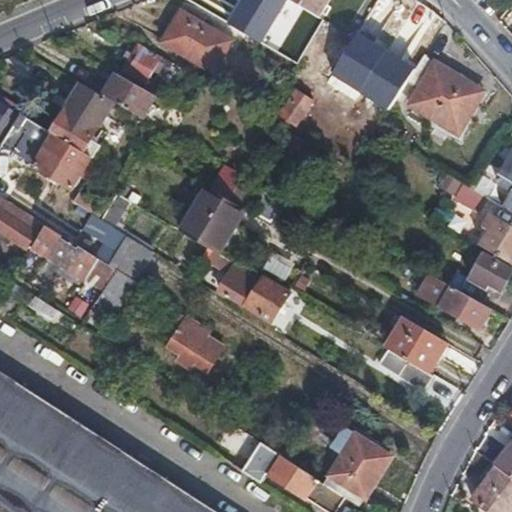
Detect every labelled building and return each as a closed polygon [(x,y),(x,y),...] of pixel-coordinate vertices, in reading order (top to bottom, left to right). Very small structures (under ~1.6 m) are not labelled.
[(326,0),(292,0),(318,15),(326,0)] [(234,39),(183,9),(164,42),(215,71),(234,39)] [(174,63),(164,57),(163,58),(139,45),(124,70),(146,84),(159,61),(170,68),(174,63)] [(484,91),(423,55),(407,81),(419,88),(408,105),(458,135),(484,91)] [(118,74),(105,96),(117,103),(144,118),(157,96),(153,94),(118,74)] [(161,81),(153,94),(157,96),(166,101),(173,88),(161,81)] [(105,96),(86,85),(56,136),(91,157),(98,161),(104,149),(93,142),(117,103),(105,96)] [(295,121),(311,94),(298,87),(282,114),(295,121)] [(7,140),(22,116),(13,111),(11,114),(0,107),(0,141),(4,144),(7,140)] [(22,116),(7,140),(38,160),(54,134),(22,115),(22,116)] [(91,157),(56,136),(54,134),(38,160),(35,165),(72,186),(91,157)] [(312,148),(293,137),(281,159),(300,169),(312,148)] [(502,207),(511,212),(511,155),(496,182),(511,191),(502,207)] [(192,158),(183,173),(205,186),(215,171),(192,158)] [(209,188),(224,197),(239,173),(224,164),(209,188)] [(485,196),(473,189),(463,184),(454,199),(476,212),(485,196)] [(219,253),(245,209),(224,197),(209,188),(207,187),(182,231),(219,253)] [(47,224),(0,193),(0,230),(32,250),(34,246),(47,224)] [(74,203),(97,218),(103,208),(80,193),(74,203)] [(115,203),(105,220),(118,228),(127,211),(115,203)] [(112,254),(123,234),(101,220),(97,218),(86,238),(112,254)] [(479,246),(511,265),(511,228),(501,222),(495,234),(488,231),(479,246)] [(98,257),(47,224),(34,246),(66,266),(62,272),(72,279),(76,271),(85,277),(98,257)] [(133,279),(150,251),(123,234),(112,254),(107,263),(120,271),(133,279)] [(449,286),(481,304),(489,289),(484,285),(487,280),(502,288),(511,270),(484,252),(470,275),(459,270),(449,286)] [(107,291),(120,271),(107,263),(98,257),(85,277),(107,291)] [(269,271),(289,280),(295,266),(276,257),(269,271)] [(263,279),(263,278),(236,263),(221,289),(246,304),(273,321),(292,292),(266,274),(263,279)] [(111,316),(133,279),(120,271),(107,291),(96,307),(111,316)] [(479,329),(492,310),(481,304),(449,286),(429,275),(417,294),(479,329)] [(13,283),(0,305),(0,314),(7,319),(24,290),(13,283)] [(385,347),(407,360),(428,373),(446,345),(404,319),(385,347)] [(222,339),(198,324),(179,351),(192,360),(187,366),(202,376),(206,370),(219,377),(234,355),(218,345),(222,339)] [(432,376),(428,373),(407,360),(385,347),(376,363),(422,391),(432,376)] [(161,511),(157,509),(173,485),(136,461),(0,371),(0,511),(161,511)] [(344,452),(356,434),(346,427),(333,445),(344,452)] [(345,497),(360,507),(392,458),(356,434),(344,452),(323,484),(345,497)] [(238,470),(256,482),(262,472),(322,511),(334,511),(345,497),(323,484),(257,441),(238,470)] [(511,443),(494,464),(499,467),(511,477),(511,443)] [(511,477),(499,467),(474,498),(491,511),(511,511),(511,477)] [(157,509),(161,511),(215,511),(173,485),(157,509)]
